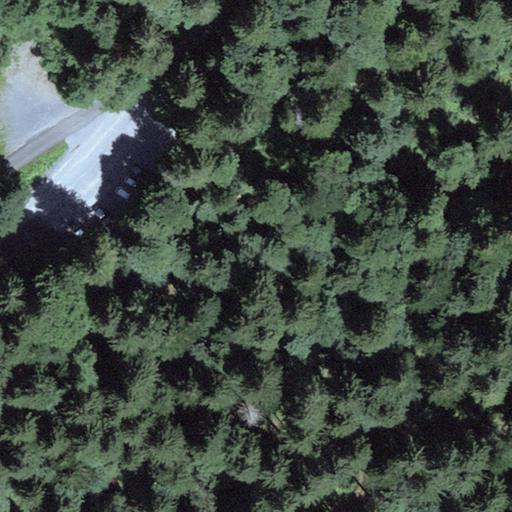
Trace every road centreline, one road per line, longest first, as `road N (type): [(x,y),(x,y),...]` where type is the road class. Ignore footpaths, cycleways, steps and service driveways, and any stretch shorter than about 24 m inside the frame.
road 1 (unclassified): [(200,0),(115,91),(0,170)]
road 2 (track): [(115,91),(83,158),(0,232)]
